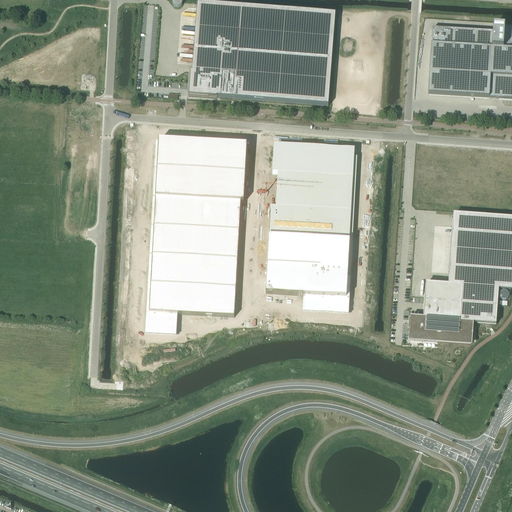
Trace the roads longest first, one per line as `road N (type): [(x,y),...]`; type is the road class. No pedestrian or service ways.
road 1 (motorway): [(458,442),(359,400),(294,387),(119,442),(49,445),(0,435)]
road 2 (motorway): [(246,511),(239,476),(247,446),(266,422),(295,408),(339,408),(478,465)]
road 3 (unclassified): [(406,137),(108,116)]
road 4 (unclassified): [(93,377),(108,116)]
road 5 (unknown): [(261,127),(242,191),(157,283),(149,303)]
road 6 (motorway): [(140,511),(0,452)]
road 7 (unclassified): [(406,137),(416,0)]
